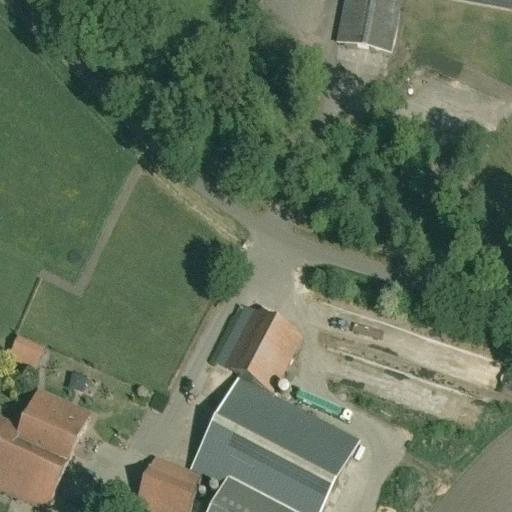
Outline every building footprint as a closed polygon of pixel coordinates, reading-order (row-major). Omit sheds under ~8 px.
[(346,0),(338,46),(389,56),(399,0),(346,0)] [(35,374),(45,352),(18,341),(9,362),(35,374)] [(239,384),(193,472),(224,489),(211,511),(323,511),(358,446),(239,384)] [(0,468),(6,471),(0,485),(0,492),(44,511),(46,511),(88,418),(39,395),(22,433),(27,435),(13,468),(0,462),(0,468)] [(148,449),(166,417),(154,410),(136,442),(148,449)] [(27,435),(22,433),(0,423),(0,485),(6,471),(0,468),(0,462),(13,468),(27,435)] [(146,511),(189,511),(202,482),(155,462),(136,508),(146,511)]
